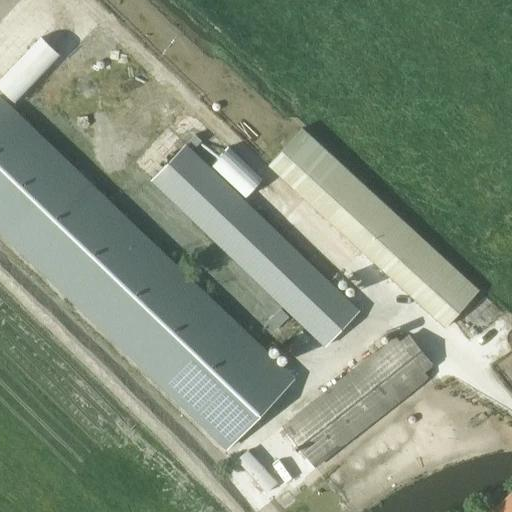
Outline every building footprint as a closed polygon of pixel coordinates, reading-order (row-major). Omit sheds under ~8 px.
[(41,35),(0,78),(0,82),(16,100),(60,52),(41,35)] [(0,95),(0,230),(227,448),(295,377),(0,95)] [(446,327),(450,322),(479,290),(302,127),(269,164),(446,327)] [(325,347),(326,345),(360,309),(186,143),(151,180),(325,347)] [(225,146),(208,162),(243,194),(259,178),(225,146)] [(403,344),(396,335),(395,335),(282,424),(315,468),(429,378),(425,372),(434,364),(412,337),(403,344)] [(511,511),(511,489),(487,511),(511,511)]
